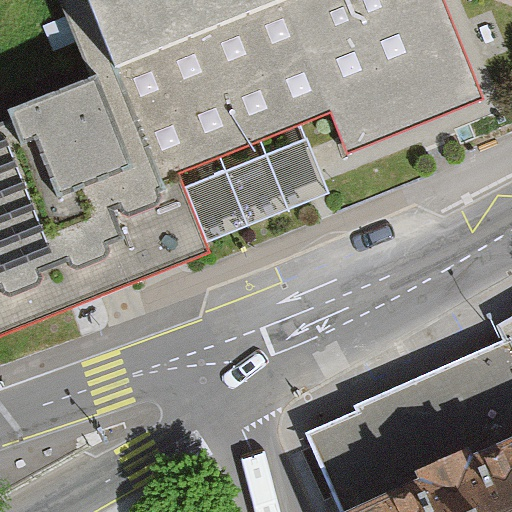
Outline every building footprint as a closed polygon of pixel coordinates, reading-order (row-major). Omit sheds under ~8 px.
[(63,0),(98,86),(10,121),(0,125),(0,331),(153,270),(204,250),(201,243),(187,209),(172,170),(299,119),(333,105),(350,147),(477,96),(438,0),(63,0)] [(299,119),(172,170),(187,209),(201,243),(328,192),(299,119)] [(511,318),(500,325),(504,338),(511,353),(511,318)] [(309,436),(341,509),(511,431),(511,353),(504,338),(355,405),(359,413),(309,436)] [(511,511),(511,431),(341,509),(342,511),(511,511)]
